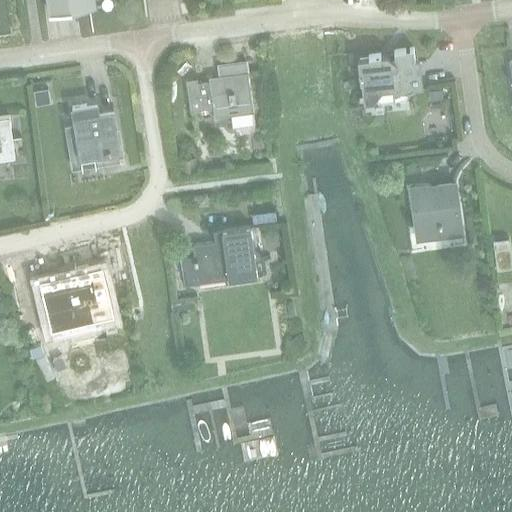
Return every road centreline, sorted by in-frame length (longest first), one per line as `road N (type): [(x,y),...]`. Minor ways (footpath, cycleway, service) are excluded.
road 1 (residential): [(140,39),(305,18),(459,18)]
road 2 (residential): [(0,247),(117,219),(147,199),(158,165),(140,39)]
road 3 (residential): [(459,18),(479,144),(511,170)]
road 4 (residential): [(0,59),(140,39)]
